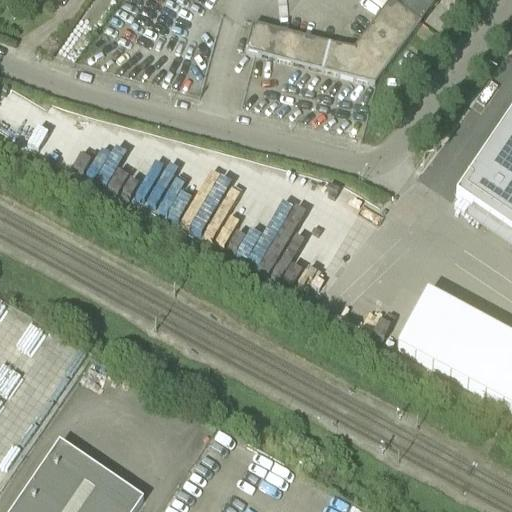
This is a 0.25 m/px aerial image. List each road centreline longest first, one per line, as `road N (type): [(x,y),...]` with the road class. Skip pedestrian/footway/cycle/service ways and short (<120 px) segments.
road 1 (unclassified): [(374,165),(0,66)]
road 2 (unclassified): [(374,165),(395,151),(507,0)]
